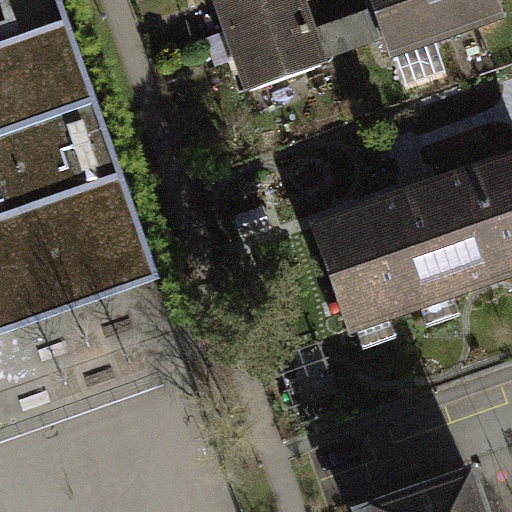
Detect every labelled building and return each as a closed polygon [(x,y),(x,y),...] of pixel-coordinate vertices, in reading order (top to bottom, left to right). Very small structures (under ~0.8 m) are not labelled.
[(217,0),(253,98),(328,71),(324,59),(317,41),(302,0),(217,0)] [(497,0),(372,0),(379,19),(385,38),(401,89),(448,74),(436,39),(503,18),(497,0)] [(385,38),(379,19),(317,41),(324,59),(385,38)] [(69,21),(0,45),(0,311),(152,258),(69,21)] [(511,164),(424,197),(316,235),(352,333),(511,274),(511,164)] [(483,511),(473,483),(390,511),(483,511)]
